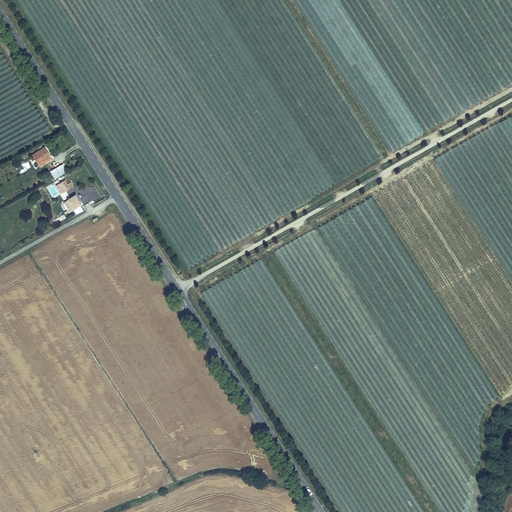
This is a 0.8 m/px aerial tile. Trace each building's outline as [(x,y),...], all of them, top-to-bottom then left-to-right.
[(500,84),(500,91),(511,83),(511,81),(505,86),(504,85),(500,84)] [(368,115),(390,154),(423,135),(422,134),(443,122),(424,89),(417,92),(414,86),(395,96),(396,99),(368,115)] [(511,116),(499,124),(501,128),(507,130),(507,133),(509,137),(511,138),(511,116)] [(32,118),(32,134),(40,134),(40,130),(37,131),(37,126),(44,126),(43,117),(32,118)] [(320,189),(319,195),(332,187),(333,183),(336,184),(383,157),(377,147),(374,146),(378,153),(374,152),(372,148),(370,154),(366,147),(353,144),(352,142),(348,141),(349,143),(343,141),(342,145),(339,144),(338,148),(333,147),(332,153),(326,156),(324,166),(325,166),(323,174),(319,177),(322,182),(320,189)] [(45,144),(36,149),(44,162),(51,158),(48,153),(49,152),(45,144)] [(49,170),(54,178),(67,171),(62,162),(49,170)] [(65,174),(56,179),(63,191),(71,186),(65,174)] [(77,192),(68,197),(73,207),(83,202),(77,192)] [(187,266),(189,269),(190,267),(194,267),(194,264),(197,264),(198,262),(201,262),(203,259),(207,259),(204,254),(210,257),(212,253),(215,255),(215,251),(216,251),(219,245),(212,242),(207,242),(214,246),(208,246),(207,249),(192,250),(194,246),(191,247),(191,244),(205,243),(198,232),(193,241),(186,241),(185,239),(187,266)] [(261,267),(263,269),(266,267),(261,258),(241,270),(244,276),(261,267)] [(434,491),(430,494),(442,511),(466,511),(467,508),(469,507),(468,502),(471,501),(471,495),(471,484),(470,485),(470,471),(465,471),(460,474),(458,472),(451,477),(451,475),(447,478),(447,486),(441,486),(434,491)]
